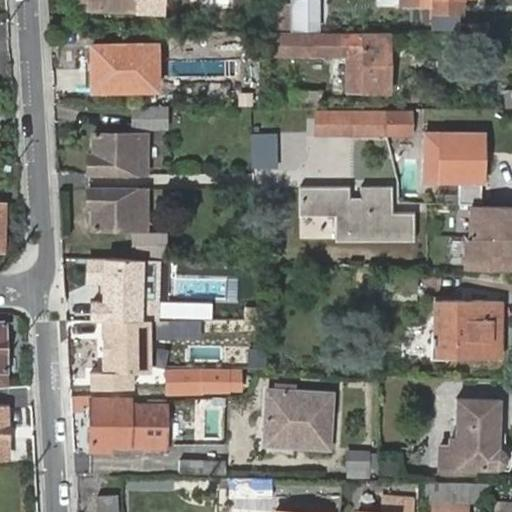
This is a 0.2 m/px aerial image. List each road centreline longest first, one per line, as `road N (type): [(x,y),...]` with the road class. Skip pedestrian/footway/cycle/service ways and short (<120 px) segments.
road 1 (residential): [(31,0),(47,264),(40,294)]
road 2 (residential): [(40,294),(53,511)]
